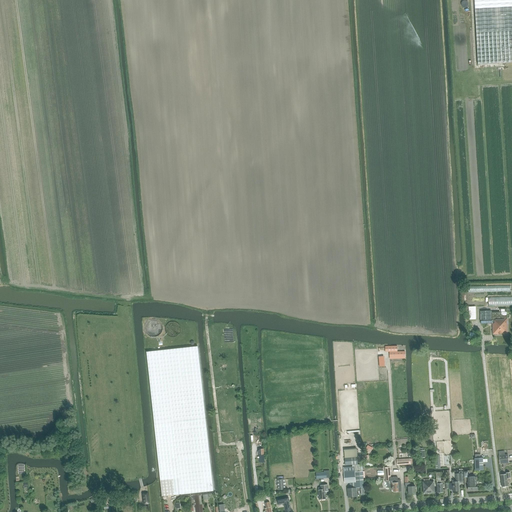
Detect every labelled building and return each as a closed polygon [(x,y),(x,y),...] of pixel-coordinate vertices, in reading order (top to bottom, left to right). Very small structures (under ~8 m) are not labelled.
[(511,0),(474,0),(476,33),(511,30),(511,0)] [(511,30),(476,33),(478,64),(511,62),(511,30)] [(511,295),(488,296),(489,306),(511,305),(511,295)] [(480,311),(481,324),(493,323),(493,334),(508,334),(507,319),(507,312),(491,312),(491,311),(480,311)] [(163,331),(163,330),(163,328),(162,326),(161,324),(160,323),(159,322),(157,321),(156,321),(154,320),(153,321),(151,321),(149,322),(148,323),(146,324),(146,326),(145,327),(145,329),(145,331),(145,333),(146,334),(147,336),(149,337),(150,338),(152,338),(153,339),(156,338),(157,338),(158,337),(160,336),(161,335),(162,333),(163,331)] [(181,332),(181,330),(181,329),(180,327),(180,326),(179,325),(178,324),(176,323),(174,323),(172,323),(171,323),(169,324),(168,324),(167,326),(166,327),(166,328),(166,330),(166,331),(166,333),(167,334),(168,335),(169,336),(170,337),(171,337),(173,338),(174,338),(176,337),(177,337),(178,336),(179,334),(180,333),(181,332)] [(198,346),(147,352),(162,496),(213,491),(198,346)] [(389,352),(389,359),(405,358),(405,351),(397,351),(397,346),(385,346),(385,352),(389,352)] [(232,408),(219,409),(221,435),(230,434),(231,441),(237,441),(237,431),(234,431),(232,408)] [(258,443),(256,418),(249,418),(251,443),(258,443)] [(499,455),(500,463),(509,462),(508,454),(499,455)] [(483,470),(482,458),(474,459),(475,470),(483,470)] [(347,488),(348,497),(357,497),(354,466),(343,467),(345,483),(350,483),(350,488),(347,488)] [(386,481),(392,481),(392,490),(393,490),(394,492),(398,491),(401,491),(400,480),(398,480),(398,477),(391,477),(391,467),(385,467),(386,481)] [(355,472),(356,488),(364,487),(363,471),(355,472)] [(437,481),(437,493),(443,492),(442,484),(444,483),(444,480),(441,480),(440,472),(436,473),(436,481),(437,481)] [(506,473),(506,474),(500,475),(502,487),(508,486),(507,478),(510,478),(510,472),(506,473)] [(456,481),(452,481),(453,483),(453,492),(459,491),(458,481),(463,481),(463,473),(455,474),(456,481)] [(477,477),(468,477),(468,485),(468,490),(477,490),(477,484),(477,477)] [(285,479),(277,480),(278,490),(285,489),(285,479)] [(429,481),(429,479),(424,479),(424,482),(423,482),(423,493),(435,493),(434,482),(430,482),(430,481),(429,481)] [(410,483),(405,483),(405,487),(408,487),(408,494),(415,494),(415,486),(410,486),(410,483)] [(320,485),(320,490),(318,490),(319,500),(326,499),(325,491),(328,491),(328,484),(320,485)] [(278,505),(285,504),(286,511),(291,510),(288,497),(277,499),(278,505)]
